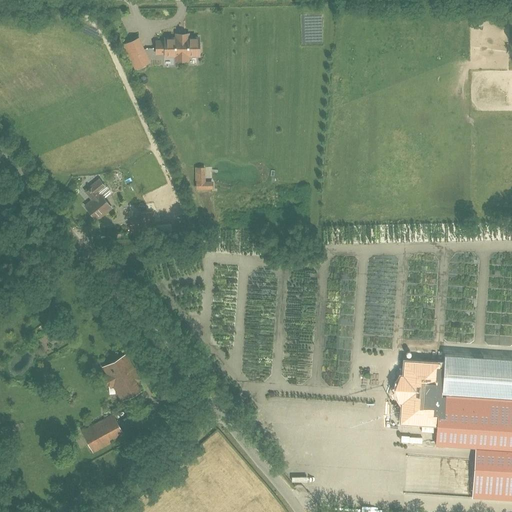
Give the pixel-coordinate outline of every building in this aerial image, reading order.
[(188,36),(176,36),(176,38),(165,38),(165,41),(156,41),(156,54),(166,54),(166,56),(176,56),(176,60),(188,60),(188,56),(199,56),(199,52),(200,52),(200,45),(198,45),(198,38),(188,38),(188,36)] [(195,189),(204,189),(204,182),(204,168),(195,168),(195,189)] [(99,192),(105,187),(99,179),(92,186),(93,187),(86,193),(92,200),(85,206),(97,220),(112,208),(104,198),(99,192)] [(153,212),(141,213),(142,221),(130,222),(131,233),(155,230),(153,212)] [(157,233),(172,232),(171,221),(156,223),(156,226),(157,233)] [(103,367),(107,374),(104,376),(110,387),(113,385),(121,400),(140,390),(132,375),(136,373),(126,354),(103,367)] [(436,445),(476,447),(473,497),(511,499),(511,399),(440,394),(440,391),(410,389),(409,399),(406,399),(406,401),(406,406),(409,407),(408,414),(438,416),(436,445)] [(82,431),(93,452),(125,435),(113,414),(82,431)] [(15,424),(0,428),(2,433),(16,430),(15,424)]
